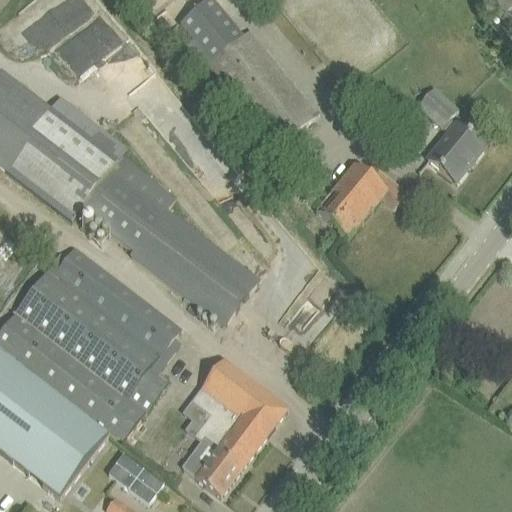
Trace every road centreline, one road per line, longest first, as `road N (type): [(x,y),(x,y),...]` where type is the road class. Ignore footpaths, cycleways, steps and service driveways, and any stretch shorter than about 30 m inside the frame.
road 1 (unknown): [(336,416),(0,160)]
road 2 (tertiary): [(511,219),(285,511)]
